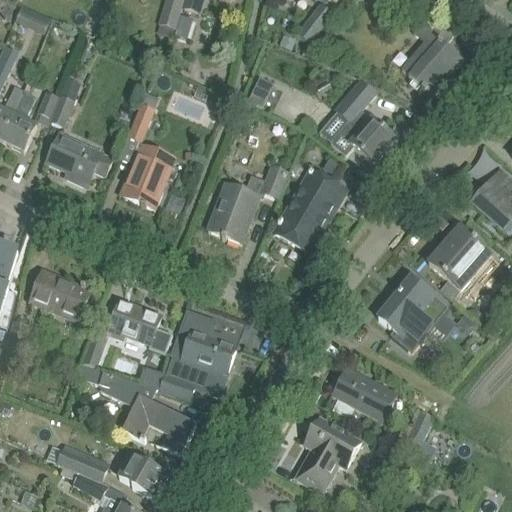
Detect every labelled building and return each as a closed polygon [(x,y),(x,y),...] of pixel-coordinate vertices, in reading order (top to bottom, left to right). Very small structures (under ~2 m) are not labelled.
[(75,10),(52,0),(42,0),(39,8),(70,21),(75,10)] [(95,39),(110,8),(113,0),(97,0),(82,33),(95,39)] [(171,41),(174,31),(175,31),(184,0),(169,0),(162,27),(161,27),(158,37),(171,41)] [(188,0),(185,11),(200,16),(204,0),(188,0)] [(300,37),(311,46),(332,17),(321,9),(300,37)] [(24,11),(18,24),(33,31),(39,17),(24,11)] [(432,100),(444,87),(464,64),(445,48),(454,38),(430,18),(419,32),(429,41),(403,72),(411,80),(410,81),(432,100)] [(177,38),(189,41),(194,23),(182,19),(177,38)] [(321,39),(313,49),(324,58),(332,48),(321,39)] [(0,94),(9,76),(10,76),(17,61),(2,54),(0,59),(0,94)] [(5,114),(0,111),(0,144),(2,146),(26,97),(24,96),(29,82),(23,95),(15,92),(5,114)] [(69,83),(62,101),(73,106),(81,88),(69,83)] [(363,84),(355,93),(337,114),(350,125),(331,147),(346,160),(354,151),(374,168),(396,143),(362,114),(377,96),(363,84)] [(39,117),(50,121),(58,101),(47,96),(39,117)] [(25,124),(36,101),(26,97),(2,146),(24,157),(37,130),(25,124)] [(51,126),(64,131),(74,107),(73,106),(62,101),(51,126)] [(130,140),(142,145),(155,114),(142,109),(130,140)] [(86,185),(90,187),(95,176),(106,181),(115,163),(60,138),(47,167),(69,177),(67,182),(84,190),(86,185)] [(141,149),(128,181),(120,199),(155,214),(163,194),(159,192),(172,162),(141,149)] [(279,203),(286,184),(289,177),(273,171),(267,185),(251,179),(245,195),(227,188),(209,235),(242,248),(262,197),(279,203)] [(311,175),(275,237),(306,255),(323,226),(327,228),(346,195),(311,175)] [(511,185),(501,177),(475,210),(490,222),(506,234),(511,226),(511,185)] [(460,232),(429,268),(444,281),(461,296),(480,273),(485,274),(489,269),(488,265),(492,260),(476,245),(460,232)] [(0,251),(0,330),(8,334),(17,298),(6,294),(19,259),(0,251)] [(80,326),(85,313),(92,295),(65,284),(64,287),(43,278),(44,275),(43,275),(31,307),(80,326)] [(413,356),(449,312),(413,282),(380,323),(394,335),(391,339),(413,356)] [(467,305),(459,300),(441,328),(448,333),(467,305)] [(157,333),(162,321),(120,305),(110,333),(152,349),(150,353),(165,359),(173,338),(172,338),(157,333)] [(189,318),(188,317),(161,395),(190,405),(195,391),(220,400),(227,379),(237,353),(220,347),(222,343),(210,339),(214,327),(189,318)] [(470,338),(477,330),(464,319),(457,328),(470,338)] [(7,359),(22,363),(30,330),(15,326),(7,359)] [(93,336),(83,367),(96,371),(107,341),(93,336)] [(168,438),(162,451),(181,460),(197,428),(151,405),(157,394),(83,369),(79,382),(103,391),(101,396),(134,412),(122,435),(143,445),(150,429),(168,438)] [(333,401),(351,411),(382,427),(397,398),(348,373),(333,401)] [(150,379),(147,386),(159,390),(163,380),(155,377),(150,379)] [(402,453),(417,461),(424,446),(435,424),(420,417),(402,453)] [(362,447),(321,423),(305,450),(313,454),(296,483),(323,498),(339,469),(347,473),(362,447)] [(394,449),(386,464),(404,473),(408,465),(426,474),(437,452),(424,446),(417,461),(402,453),(394,449)] [(56,469),(64,472),(79,478),(80,478),(102,487),(103,486),(110,469),(65,449),(56,469)] [(122,483),(134,490),(133,491),(156,505),(157,503),(161,505),(167,494),(164,492),(170,481),(134,461),(122,483)] [(61,478),(76,484),(73,489),(101,505),(110,490),(103,486),(102,487),(80,478),(79,478),(64,472),(61,478)] [(127,511),(111,502),(105,511),(127,511)]
